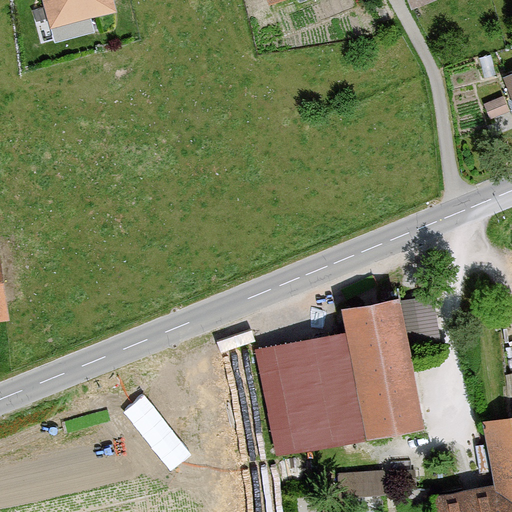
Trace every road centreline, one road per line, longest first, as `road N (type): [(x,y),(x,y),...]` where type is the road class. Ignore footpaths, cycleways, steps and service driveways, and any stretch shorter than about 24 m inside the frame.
road 1 (tertiary): [(511,187),(0,401)]
road 2 (unknown): [(471,235),(446,417),(414,450),(365,456)]
